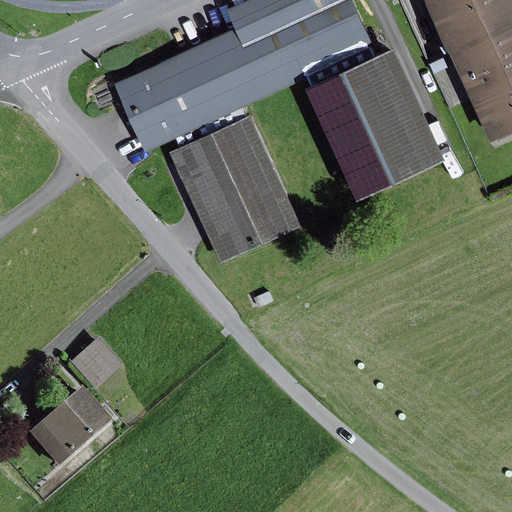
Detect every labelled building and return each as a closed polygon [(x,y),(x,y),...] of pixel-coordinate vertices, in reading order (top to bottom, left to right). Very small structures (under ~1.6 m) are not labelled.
[(239,27),(117,83),(148,148),(178,134),(244,104),(308,74),(376,43),(356,0),(244,0),(230,7),(239,27)] [(511,0),(432,0),(455,50),(511,25),(511,0)] [(511,25),(455,50),(430,62),(450,107),(475,97),(494,137),(511,129),(511,25)] [(310,84),(362,196),(450,155),(398,44),(381,52),(376,43),(308,74),(312,83),(310,84)] [(183,144),(172,150),(223,261),(305,224),(253,112),(249,114),(244,104),(178,134),(183,144)] [(123,365),(98,339),(72,363),(96,389),(123,365)] [(110,421),(81,388),(29,433),(58,466),(110,421)]
